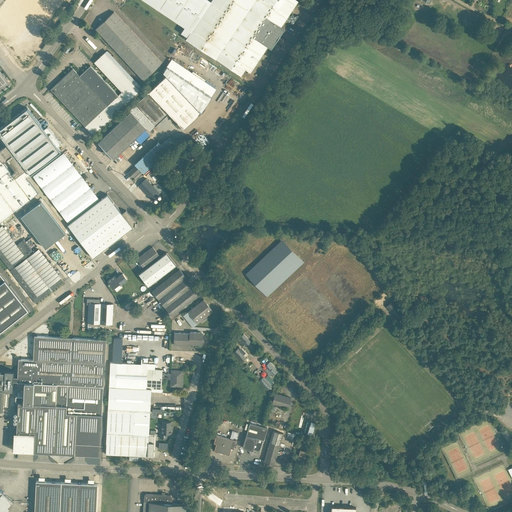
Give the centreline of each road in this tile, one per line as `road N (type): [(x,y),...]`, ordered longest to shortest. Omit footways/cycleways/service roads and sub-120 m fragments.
road 1 (unclassified): [(322,480),(321,404),(156,226)]
road 2 (unclassified): [(156,226),(190,193),(320,0)]
road 3 (unclassified): [(0,345),(156,226)]
road 4 (unclassified): [(26,91),(156,226)]
road 5 (unclassified): [(170,472),(0,461)]
road 6 (unclassified): [(322,480),(170,472)]
road 7 (unclassified): [(322,480),(404,488),(460,511)]
